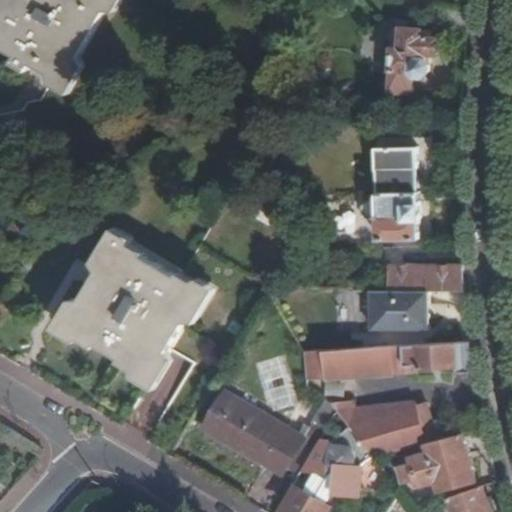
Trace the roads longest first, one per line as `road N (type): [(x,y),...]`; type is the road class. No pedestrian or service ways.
road 1 (tertiary): [(511,399),(492,233),(503,0)]
road 2 (residential): [(73,467),(114,458),(206,511)]
